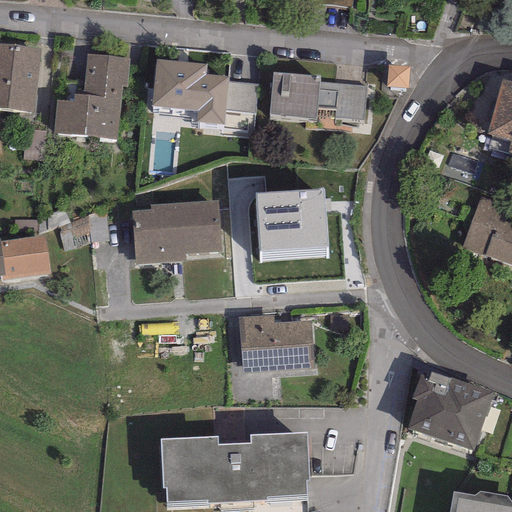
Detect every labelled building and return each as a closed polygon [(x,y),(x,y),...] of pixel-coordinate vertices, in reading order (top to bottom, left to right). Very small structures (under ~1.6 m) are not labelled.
[(351,0),(309,0),(309,4),(351,9),(351,0)] [(40,48),(0,44),(0,110),(34,113),(40,48)] [(129,59),(86,55),(82,95),(73,94),(72,102),(56,101),(53,134),(116,140),(121,87),(126,87),(129,59)] [(205,64),(155,60),(151,107),(197,111),(196,122),(223,125),(224,110),(227,82),(228,78),(204,76),(205,64)] [(409,67),(387,65),(385,87),(407,89),(409,67)] [(319,76),(272,72),(268,115),(315,119),(316,107),(335,109),(337,84),(318,82),(319,76)] [(511,82),(501,80),(486,135),(511,141),(508,153),(511,154),(511,82)] [(257,85),(227,82),(224,110),(254,113),(257,85)] [(366,86),(337,84),(335,109),(334,118),(363,121),(366,86)] [(323,189),(254,193),(258,252),(327,247),(323,189)] [(511,208),(479,197),(461,249),(511,266),(511,208)] [(216,201),(149,205),(150,210),(131,211),(134,265),(185,261),(184,254),(220,252),(216,201)] [(36,220),(13,220),(13,232),(36,232),(36,220)] [(0,280),(50,274),(44,235),(0,240),(0,280)] [(273,316),(237,318),(241,375),(314,370),(311,321),(273,323),(273,316)] [(449,379),(430,373),(428,378),(419,375),(411,398),(416,400),(406,429),(472,452),(485,417),(486,418),(494,393),(450,378),(449,379)] [(216,437),(160,440),(162,488),(165,488),(166,502),(206,501),(206,503),(265,500),(265,497),(306,496),(305,481),(308,481),(306,433),(249,435),(249,444),(217,445),(216,437)] [(511,511),(511,502),(507,497),(479,492),(474,496),(452,492),(449,511),(511,511)]
